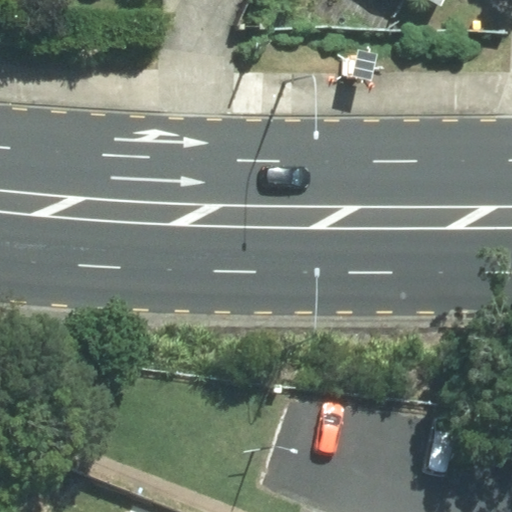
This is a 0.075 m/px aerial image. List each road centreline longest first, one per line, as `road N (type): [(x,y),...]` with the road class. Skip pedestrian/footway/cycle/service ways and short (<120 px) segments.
road 1 (primary): [(0,198),(232,219),(511,218)]
road 2 (residential): [(310,447),(463,511)]
